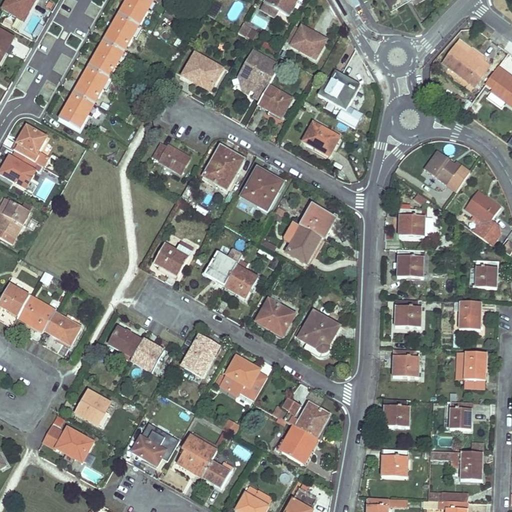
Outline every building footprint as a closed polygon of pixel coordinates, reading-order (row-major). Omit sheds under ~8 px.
[(27,16),(36,0),(35,0),(7,0),(6,4),(9,6),(6,12),(16,17),(19,12),(27,16)] [(138,27),(153,1),(151,0),(128,0),(130,1),(126,9),(124,8),(119,16),(138,27)] [(289,18),(299,0),(267,0),(261,10),(276,19),(279,12),(289,18)] [(382,0),(391,15),(411,3),(409,0),(382,0)] [(27,16),(19,12),(16,17),(23,22),(27,16)] [(128,45),(138,27),(119,16),(109,34),(104,42),(123,53),(128,45)] [(244,24),(238,34),(245,38),(251,28),(244,24)] [(315,61),(325,43),(319,40),(320,37),(303,27),(291,47),(315,61)] [(0,63),(14,39),(0,31),(0,63)] [(113,72),(123,53),(104,42),(93,61),(89,68),(109,79),(113,72)] [(474,88),(489,67),(482,62),(480,65),(468,55),(456,47),(442,64),(474,88)] [(482,62),(470,53),(468,55),(480,65),(482,62)] [(222,75),(211,69),(214,65),(195,55),(187,69),(183,78),(211,93),(216,85),(222,75)] [(274,69),(252,57),(239,79),(241,85),(251,91),(256,94),(257,94),(260,88),(266,92),(269,87),(279,69),(275,66),(274,69)] [(224,71),(214,65),(211,69),(222,75),(222,74),(224,71)] [(98,98),(109,79),(89,68),(78,87),(74,94),(94,105),(98,98)] [(511,84),(509,82),(511,79),(511,78),(498,68),(485,86),(492,90),(490,93),(511,108),(511,84)] [(348,84),(350,81),(336,72),(335,73),(333,76),(348,84)] [(346,113),(361,87),(350,81),(348,84),(333,76),(329,84),(326,82),(325,85),(318,97),(346,113)] [(251,91),(241,85),(243,92),(248,95),(251,91)] [(288,111),(293,101),(269,87),(266,92),(260,102),(258,106),(280,118),(280,117),(284,110),(285,109),(287,111),(288,111)] [(256,94),(253,98),(260,102),(266,92),(260,88),(257,94),(256,94)] [(79,132),(94,105),(74,94),(68,105),(71,107),(67,113),(64,112),(59,120),(79,132)] [(468,109),(470,106),(462,100),(456,108),(464,114),(468,109)] [(288,111),(287,111),(285,109),(284,110),(280,117),(280,118),(283,120),(288,111)] [(469,118),(472,113),(468,109),(464,114),(469,118)] [(341,140),(314,125),(304,143),(316,151),(315,153),(329,161),(341,140)] [(23,139),(29,129),(27,127),(20,139),(23,140),(23,139)] [(39,153),(47,139),(29,129),(23,139),(23,140),(20,139),(17,145),(19,146),(16,152),(36,164),(43,168),(49,159),(39,153)] [(190,160),(169,148),(167,149),(161,145),(153,159),(181,175),(190,160)] [(231,153),(221,147),(219,150),(220,151),(230,156),(231,153)] [(229,190),(245,161),(231,153),(230,156),(220,151),(219,150),(203,179),(219,188),(220,185),(229,190)] [(33,170),(36,164),(16,152),(13,158),(10,157),(0,173),(0,174),(26,190),(37,172),(33,170)] [(455,176),(445,168),(450,161),(438,153),(424,170),(457,194),(471,174),(462,167),(461,168),(455,176)] [(455,176),(461,168),(462,167),(456,163),(454,165),(450,161),(445,168),(455,176)] [(269,211),(282,188),(273,182),(275,179),(258,170),(242,198),(256,207),(258,204),(268,210),(269,211)] [(199,181),(203,175),(196,171),(193,177),(199,181)] [(284,185),(275,179),(273,182),(282,188),(284,185)] [(492,197),(480,188),(476,186),(470,194),(474,198),(478,193),(479,193),(489,201),(492,198),(492,197)] [(501,210),(489,201),(479,193),(478,193),(474,198),(465,210),(473,217),(487,227),(479,238),(492,247),(501,236),(499,227),(492,222),(501,210)] [(415,195),(414,203),(424,205),(426,198),(415,195)] [(0,238),(11,245),(30,213),(14,204),(7,200),(6,199),(0,208),(0,213),(2,215),(0,219),(0,238)] [(268,210),(258,204),(256,207),(268,214),(269,211),(268,210)] [(323,241),(335,219),(312,205),(300,227),(301,228),(320,239),(323,241)] [(425,240),(426,212),(400,210),(399,238),(425,240)] [(487,227),(473,217),(470,221),(477,226),(472,233),(476,236),(477,236),(479,238),(487,227)] [(286,254),(301,228),(300,227),(298,227),(284,252),(286,254)] [(305,265),(320,239),(301,228),(286,254),(305,265)] [(276,248),(268,243),(270,239),(269,239),(266,237),(262,244),(261,246),(274,253),(276,248)] [(308,267),(323,241),(320,239),(305,265),(308,267)] [(179,279),(193,255),(180,248),(177,252),(171,248),(173,243),(168,241),(155,264),(160,267),(179,279)] [(510,257),(511,254),(511,244),(508,242),(502,251),(510,257)] [(227,261),(218,255),(207,274),(208,275),(216,280),(215,281),(214,282),(225,288),(237,267),(238,267),(243,257),(233,251),(227,261)] [(423,280),(424,253),(399,252),(398,265),(398,271),(398,279),(423,280)] [(495,280),(496,270),(498,270),(498,263),(477,262),(476,269),(476,289),(476,290),(497,291),(498,280),(495,280)] [(179,279),(160,267),(159,269),(158,270),(177,281),(179,279)] [(246,300),(258,280),(237,267),(225,288),(246,300)] [(40,282),(49,287),(53,277),(45,273),(40,282)] [(30,298),(11,286),(0,306),(19,317),(30,298)] [(283,302),(273,296),(272,295),(269,300),(270,301),(280,306),(283,302)] [(55,313),(55,312),(30,298),(19,317),(18,320),(27,325),(29,321),(39,327),(37,331),(43,334),(45,332),(55,313)] [(295,320),(286,314),(288,312),(288,311),(280,306),(270,301),(269,300),(257,323),(275,334),(276,332),(285,337),(295,320)] [(421,330),(422,302),(397,301),(395,329),(421,330)] [(479,322),(479,313),(481,313),(482,305),(460,304),(459,332),(480,333),(481,322),(479,322)] [(297,316),(288,311),(288,312),(286,314),(295,320),(297,316)] [(82,329),(55,313),(45,332),(61,341),(60,344),(70,350),(82,329)] [(328,352),(341,329),(315,314),(306,329),(302,327),(296,337),(300,339),(299,341),(319,352),(320,353),(320,354),(322,355),(323,355),(325,355),(326,354),(327,353),(328,352)] [(134,359),(143,343),(119,329),(110,345),(125,354),(133,359),(134,359)] [(463,349),(463,336),(462,336),(455,336),(454,349),(463,349)] [(203,378),(220,349),(200,338),(184,367),(203,378)] [(154,374),(165,354),(144,341),(143,343),(134,359),(132,362),(154,374)] [(419,380),(420,353),(394,351),(393,379),(419,380)] [(132,362),(134,359),(133,359),(125,354),(125,355),(123,358),(132,363),(132,362)] [(464,381),(465,355),(458,354),(458,355),(457,382),(464,382),(464,381)] [(484,373),(485,364),(487,364),(487,355),(465,355),(464,381),(464,382),(486,384),(486,373),(484,373)] [(259,374),(249,368),(247,366),(248,364),(238,358),(227,376),(226,378),(221,375),(216,384),(220,386),(220,387),(238,398),(241,393),(246,396),(250,390),(259,374)] [(259,374),(261,371),(260,371),(248,364),(247,366),(249,368),(259,374)] [(268,379),(259,374),(250,390),(246,396),(255,402),(268,379)] [(485,391),(486,384),(464,382),(463,390),(485,391)] [(106,414),(111,406),(89,393),(77,414),(103,429),(110,416),(106,414)] [(295,404),(290,401),(285,410),(290,413),(291,413),(295,404)] [(410,429),(411,403),(385,401),(384,428),(410,429)] [(136,410),(126,404),(123,410),(133,415),(136,410)] [(317,440),(331,417),(310,405),(300,422),(298,421),(303,412),(300,410),(301,408),(295,404),(291,413),(290,413),(285,410),(284,411),(279,419),(288,424),(294,427),(316,440),(317,440)] [(470,421),(470,412),(472,412),(472,405),(451,404),(450,431),(471,432),(472,421),(470,421)] [(279,419),(284,411),(283,411),(278,408),(273,415),(279,419)] [(288,424),(279,419),(277,423),(278,423),(286,428),(286,427),(288,424)] [(229,423),(224,432),(228,435),(229,435),(235,438),(240,429),(229,423)] [(311,451),(316,441),(316,440),(294,427),(285,442),(288,444),(283,453),(282,454),(305,467),(313,452),(311,451)] [(83,464),(94,445),(68,430),(57,449),(83,464)] [(221,448),(229,435),(228,435),(224,432),(223,432),(216,445),(221,448)] [(213,463),(216,458),(216,456),(215,456),(201,448),(204,444),(192,437),(184,451),(189,454),(187,458),(184,456),(179,466),(188,471),(189,468),(203,476),(205,477),(213,463)] [(166,453),(141,438),(133,453),(158,468),(166,453)] [(313,452),(319,442),(317,440),(316,440),(316,441),(311,451),(313,452)] [(283,453),(288,444),(285,442),(279,452),(280,452),(282,454),(283,453)] [(216,456),(218,453),(218,452),(204,444),(201,448),(215,456),(216,456)] [(232,452),(248,461),(252,453),(237,445),(232,452)] [(472,445),(472,455),(484,455),(485,446),(472,445)] [(407,480),(408,452),(383,451),(382,479),(407,480)] [(452,462),(452,454),(451,454),(441,453),(434,453),(433,461),(452,462)] [(462,463),(462,454),(453,454),(452,454),(452,462),(462,463)] [(483,483),(483,472),(481,473),(481,463),(484,464),(484,455),(472,455),(462,454),(462,463),(461,482),(483,483)] [(224,463),(216,458),(213,463),(223,468),(225,463),(224,463)] [(232,474),(223,468),(213,463),(205,477),(215,483),(214,486),(222,491),(232,474)] [(205,477),(203,476),(189,468),(188,471),(202,479),(203,480),(205,477)] [(215,483),(205,477),(203,480),(204,480),(214,486),(215,483)] [(312,511),(319,501),(308,494),(312,488),(304,484),(288,511),(312,511)] [(267,511),(269,509),(268,508),(255,500),(258,494),(250,489),(246,495),(237,510),(241,511),(267,511)] [(272,501),(259,493),(258,494),(255,500),(268,508),(272,501)] [(440,503),(440,494),(429,494),(428,494),(427,503),(440,503)] [(469,504),(469,496),(440,494),(440,503),(469,504)] [(389,511),(389,501),(368,500),(367,511),(389,511)] [(466,511),(467,511),(469,511),(469,504),(440,503),(427,503),(424,502),(424,503),(424,510),(447,511),(466,511)]
